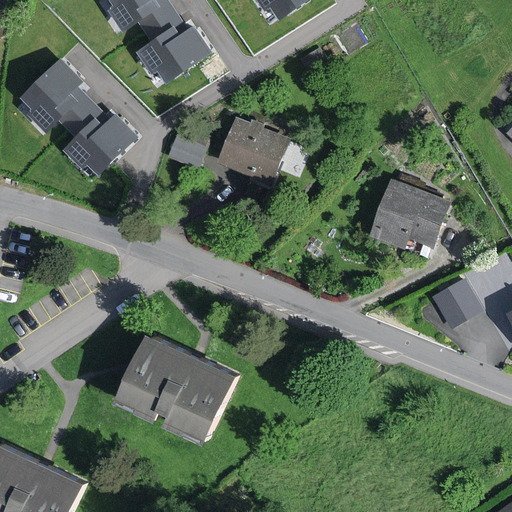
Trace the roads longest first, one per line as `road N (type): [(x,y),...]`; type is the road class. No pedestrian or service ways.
road 1 (residential): [(172,254),(511,390)]
road 2 (residential): [(0,386),(154,280),(172,254)]
road 3 (residential): [(0,198),(172,254)]
